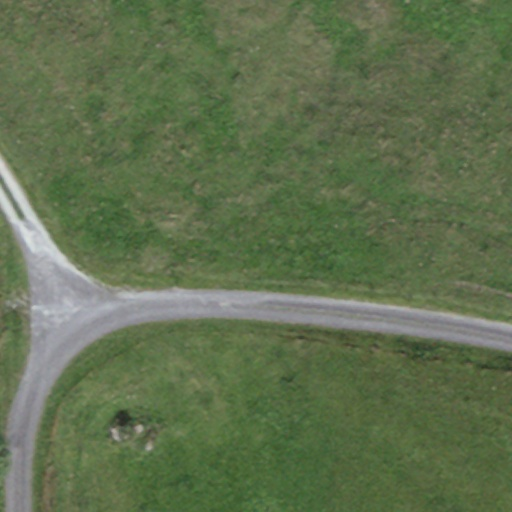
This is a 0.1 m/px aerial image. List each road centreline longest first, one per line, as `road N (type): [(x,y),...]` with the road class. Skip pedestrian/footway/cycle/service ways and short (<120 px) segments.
road 1 (track): [(511,342),(276,302),(132,313),(86,328),(31,425),(25,511)]
road 2 (track): [(86,328),(0,166)]
